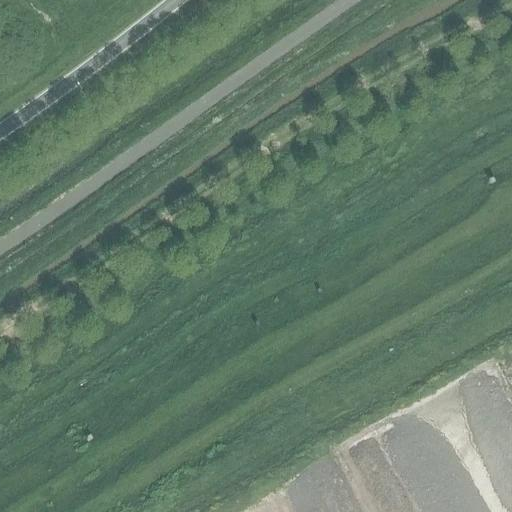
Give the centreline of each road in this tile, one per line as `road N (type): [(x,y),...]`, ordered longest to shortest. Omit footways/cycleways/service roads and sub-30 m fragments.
road 1 (unclassified): [(353,0),(0,251)]
road 2 (trunk): [(0,137),(184,0)]
